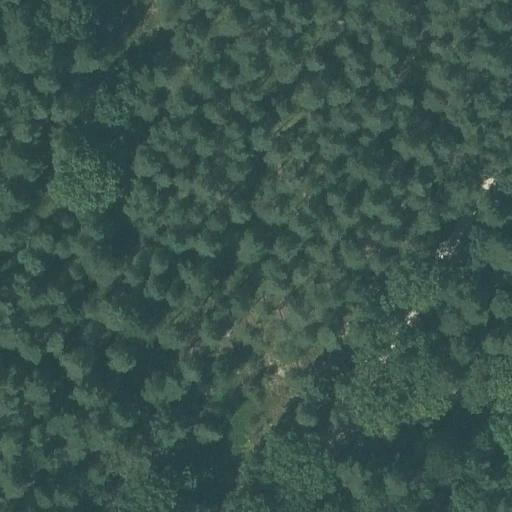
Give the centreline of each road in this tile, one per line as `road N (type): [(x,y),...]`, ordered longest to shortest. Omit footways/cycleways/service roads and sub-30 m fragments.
road 1 (track): [(511,152),(286,511)]
road 2 (track): [(339,430),(511,382)]
